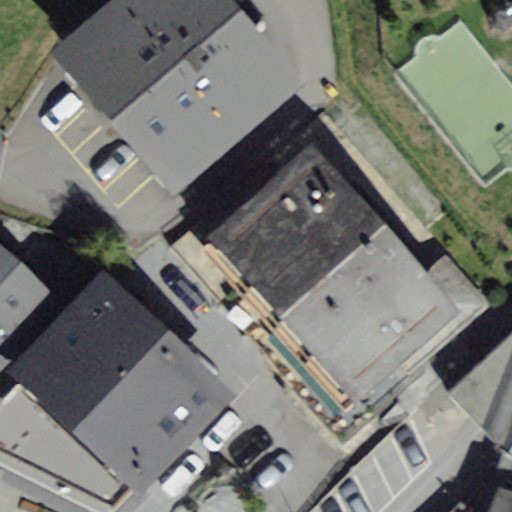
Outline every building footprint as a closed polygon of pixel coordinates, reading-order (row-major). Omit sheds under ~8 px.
[(195,0),(89,0),(19,55),(135,204),(272,98),(195,0)] [(455,344),(280,151),(164,256),(270,374),(338,449),(455,344)] [(164,256),(0,402),(0,476),(70,511),(145,511),(270,374),(164,256)] [(0,368),(60,311),(0,267),(0,368)] [(511,336),(471,448),(470,452),(494,462),(511,469),(511,336)] [(511,511),(511,469),(494,462),(473,511),(456,508),(451,511),(511,511)]
